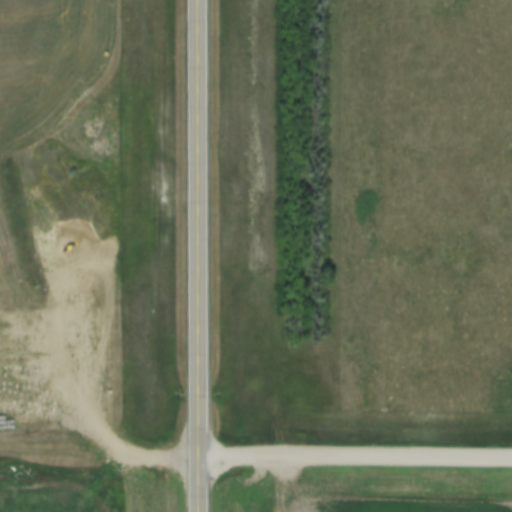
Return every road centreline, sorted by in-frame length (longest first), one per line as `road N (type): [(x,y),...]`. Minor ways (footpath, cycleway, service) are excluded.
road 1 (secondary): [(201,511),(195,0)]
road 2 (residential): [(511,458),(201,456)]
